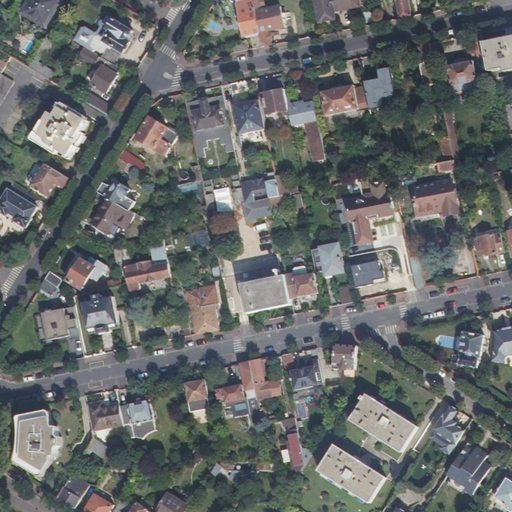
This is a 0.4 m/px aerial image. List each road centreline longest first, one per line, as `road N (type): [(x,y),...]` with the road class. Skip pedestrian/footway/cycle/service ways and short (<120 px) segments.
road 1 (residential): [(147,86),(511,13)]
road 2 (residential): [(379,316),(16,391)]
road 3 (tertiary): [(147,86),(24,286)]
road 4 (residential): [(379,316),(391,348),(511,427)]
road 5 (residential): [(511,289),(379,316)]
